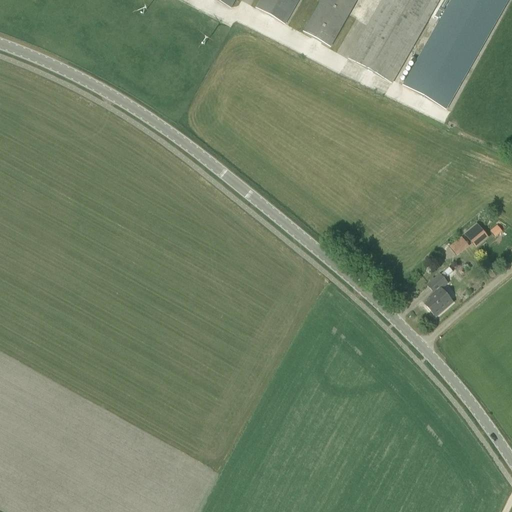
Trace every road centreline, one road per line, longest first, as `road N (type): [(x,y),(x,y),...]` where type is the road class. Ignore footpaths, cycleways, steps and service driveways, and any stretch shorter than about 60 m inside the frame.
road 1 (tertiary): [(420,345),(184,144),(113,97),(0,46)]
road 2 (tertiary): [(511,460),(420,345)]
